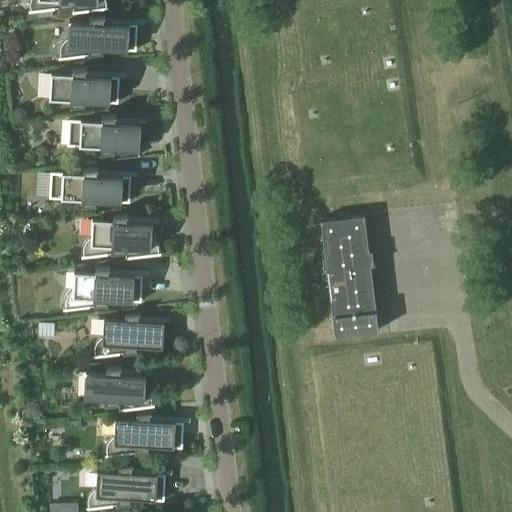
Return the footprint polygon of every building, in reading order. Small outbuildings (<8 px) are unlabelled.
[(30,0),(30,1),(30,2),(30,5),(30,6),(30,8),(31,9),(29,9),(29,11),(73,6),(74,10),(73,10),(73,12),(109,8),(108,6),(107,6),(107,4),(107,2),(107,0),(106,0),(30,0)] [(61,45),(60,48),(60,51),(60,52),(60,53),(60,56),(59,56),(59,58),(104,53),(103,51),(102,51),(103,47),(136,49),(137,47),(135,47),(137,25),(138,25),(138,23),(104,21),(104,15),(106,15),(106,14),(91,15),(91,17),(92,17),(92,21),(70,19),(70,21),(71,21),(70,36),(68,37),(67,38),(64,39),(64,40),(63,42),(61,44),(61,45)] [(50,98),(72,99),(72,105),(71,105),(71,107),(86,105),(85,103),(84,104),(85,100),(119,102),(119,100),(117,100),(118,77),(120,77),(120,76),(86,74),(86,68),(88,68),(88,66),(73,68),(73,69),(74,69),(74,73),(52,72),(52,74),(53,74),(52,96),(50,96),(50,98)] [(68,142),(68,144),(102,146),(102,152),(100,152),(101,154),(115,152),(115,156),(114,156),(114,158),(140,155),(140,153),(138,153),(139,148),(140,148),(140,146),(139,146),(140,124),(141,124),(142,122),(116,121),(116,115),(117,115),(117,113),(103,115),(103,116),(104,116),(104,120),(69,118),(69,120),(71,120),(69,143),(68,142)] [(99,165),(84,167),(85,169),(86,169),(85,172),(51,171),(51,172),(52,172),(51,195),(50,195),(50,196),(84,198),(84,204),(82,205),(83,206),(97,205),(97,203),(96,203),(96,199),(130,201),(130,199),(129,199),(130,177),(131,177),(131,175),(97,173),(98,167),(99,167),(99,165)] [(156,240),(156,239),(153,237),(151,235),(151,223),(153,223),(153,221),(127,220),(128,214),(129,214),(129,212),(114,214),(114,216),(115,216),(115,219),(93,218),(93,220),(94,220),(93,234),(91,236),(88,237),(86,240),(86,241),(85,242),(84,245),(83,246),(83,249),(83,250),(83,252),(83,253),(83,255),(82,255),(82,257),(126,251),(126,255),(126,256),(126,257),(161,253),(161,251),(160,252),(160,250),(160,247),(160,246),(159,245),(159,243),(157,241),(156,240)] [(322,270),(327,270),(335,335),(379,329),(371,264),(375,264),(375,262),(368,263),(366,250),(369,250),(364,213),(321,219),(325,255),(328,255),(329,268),(322,269),(322,270)] [(97,268),(97,272),(75,271),(75,272),(76,272),(75,287),(73,288),(70,290),(69,291),(68,293),(66,295),(66,296),(65,298),(65,300),(65,302),(65,303),(65,304),(65,307),(64,307),(64,309),(109,304),(108,302),(107,302),(108,298),(141,300),(142,299),(140,299),(141,276),(143,276),(143,274),(109,272),(109,267),(111,266),(110,265),(96,266),(96,268),(97,268)] [(99,337),(97,339),(96,342),(95,343),(94,346),(94,347),(94,350),(94,351),(95,354),(93,354),(94,356),(138,351),(138,349),(137,349),(137,345),(163,347),(163,345),(162,345),(163,322),(164,322),(165,321),(139,319),(139,313),(140,313),(140,312),(126,313),(126,315),(127,315),(127,319),(104,317),(104,319),(106,319),(105,334),(102,335),(101,336),(99,337)] [(39,321),(38,335),(55,336),(55,321),(39,321)] [(119,408),(119,409),(155,405),(155,403),(153,403),(153,402),(153,400),(153,398),(152,395),(151,394),(150,391),(149,390),(147,389),(144,387),(145,375),(146,375),(146,373),(121,372),(121,366),(122,366),(122,364),(107,366),(108,368),(109,367),(108,371),(86,370),(86,372),(88,372),(86,394),(85,394),(85,396),(107,397),(107,403),(105,403),(106,405),(119,403),(120,408),(119,408)] [(106,451),(107,454),(105,454),(105,456),(150,450),(150,448),(149,449),(149,445),(183,447),(183,445),(181,445),(183,422),(184,422),(184,421),(150,419),(151,413),(152,413),(152,411),(137,413),(137,414),(138,414),(138,418),(116,417),(116,419),(117,419),(116,433),(114,434),(112,436),(111,437),(110,438),(109,439),(108,440),(108,441),(107,443),(107,444),(106,445),(106,448),(106,451)] [(132,465),(134,465),(134,463),(119,465),(119,467),(120,467),(120,471),(98,469),(98,471),(99,471),(98,486),(96,487),(93,488),(92,489),(91,492),(89,494),(88,496),(88,498),(88,499),(88,502),(88,503),(88,506),(87,506),(87,508),(132,503),(131,501),(130,501),(131,497),(164,499),(164,497),(163,497),(164,475),(166,475),(166,473),(132,471),(132,465)]
